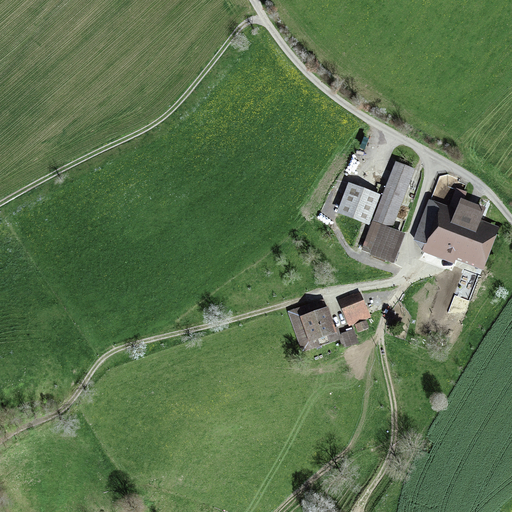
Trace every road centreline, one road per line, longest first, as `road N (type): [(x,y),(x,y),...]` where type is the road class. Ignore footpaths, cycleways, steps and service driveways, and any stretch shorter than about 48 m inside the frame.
road 1 (track): [(433,156),(410,239),(415,266),(402,282),(112,352),(62,410),(0,443)]
road 2 (unclassified): [(256,6),(325,89),(480,184),(511,219)]
road 3 (track): [(0,203),(160,119),(243,24),(264,20)]
